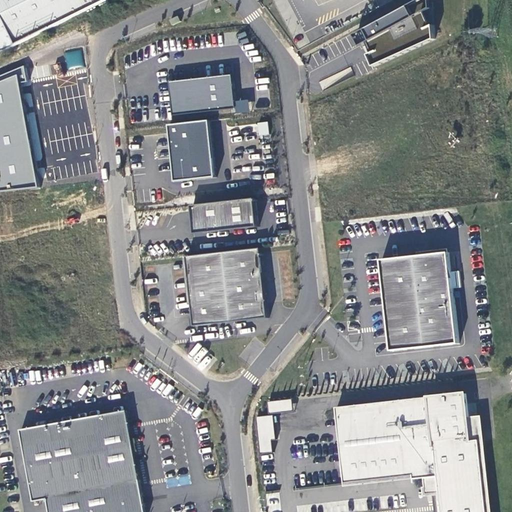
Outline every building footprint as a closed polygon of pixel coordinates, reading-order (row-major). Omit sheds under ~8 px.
[(0,0),(0,55),(108,3),(106,0),(0,0)] [(377,51),(373,53),(378,65),(440,38),(439,23),(436,24),(430,10),(438,6),(437,0),(422,0),(362,33),(367,44),(373,42),(377,51)] [(63,52),(67,69),(85,66),(81,49),(63,52)] [(235,74),(172,81),(176,114),(239,107),(235,74)] [(0,79),(0,191),(34,186),(20,82),(26,82),(25,77),(0,79)] [(171,180),(212,177),(207,120),(166,124),(171,180)] [(257,123),(259,136),(269,134),(267,121),(257,123)] [(256,200),(192,207),(195,236),(259,228),(256,200)] [(261,250),(187,258),(194,328),(269,320),(261,250)] [(449,253),(381,261),(392,352),(459,345),(453,290),(461,289),(459,272),(451,273),(449,253)] [(464,393),(335,408),(343,483),(412,476),(413,483),(413,480),(423,479),(425,495),(432,494),(439,493),(441,511),(486,511),(478,440),(469,441),(467,417),(464,393)] [(267,403),(268,415),(272,415),(293,413),(291,400),(267,403)] [(144,511),(126,412),(19,432),(33,503),(46,501),(48,511),(144,511)] [(272,416),(255,418),(259,455),(261,455),(272,454),(271,441),(275,441),(272,416)] [(478,440),(486,511),(491,511),(480,416),(467,417),(469,441),(478,440)] [(167,479),(169,487),(190,483),(189,475),(167,479)]
